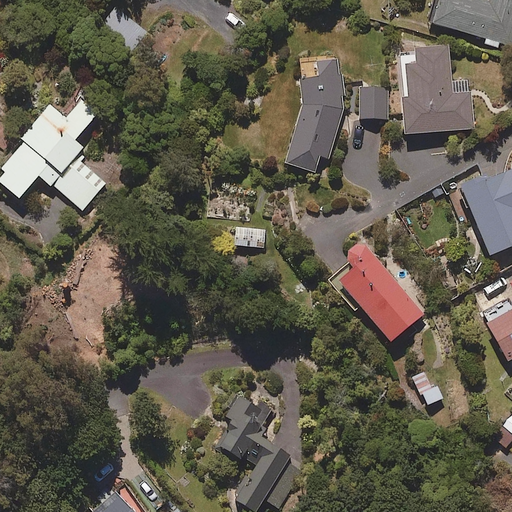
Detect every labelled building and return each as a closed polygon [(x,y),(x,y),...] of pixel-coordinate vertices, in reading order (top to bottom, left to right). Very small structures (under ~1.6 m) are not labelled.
[(511,0),(487,0),(487,2),(477,0),(437,0),(431,22),(511,44),(511,0)] [(147,32),(113,7),(100,26),(133,51),(147,32)] [(450,82),(447,46),(402,49),(405,97),(400,97),(403,134),(473,129),(469,80),(450,82)] [(327,159),(343,105),(337,59),(314,61),(316,77),(298,78),(300,104),(283,162),(314,171),(318,156),(327,159)] [(387,87),(359,87),(358,118),(387,119),(387,87)] [(96,111),(80,98),(64,118),(48,105),(0,166),(0,184),(17,198),(36,173),(83,210),(105,182),(73,157),(81,147),(73,141),(96,111)] [(511,168),(486,180),(484,175),(457,186),(475,230),(477,229),(488,256),(511,245),(511,168)] [(265,229),(234,228),(233,246),(264,248),(265,229)] [(422,313),(360,241),(343,255),(350,263),(329,282),(353,310),(355,308),(387,344),(422,313)] [(511,358),(511,306),(485,322),(507,361),(511,358)] [(438,400),(424,372),(411,378),(425,406),(438,400)] [(273,408),(242,389),(224,418),(229,421),(215,444),(249,464),(229,497),(243,505),(278,448),(256,435),(273,408)] [(133,511),(115,491),(91,511),(133,511)]
